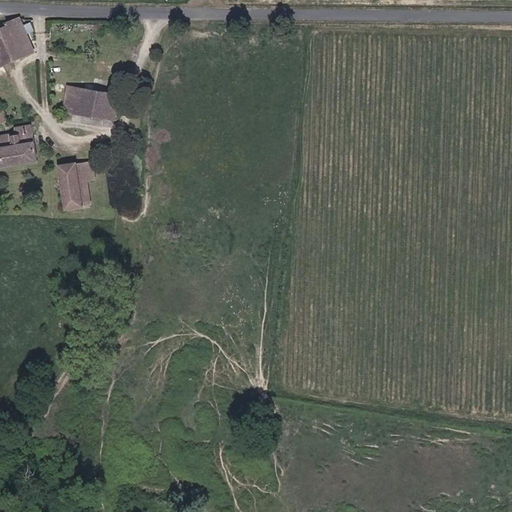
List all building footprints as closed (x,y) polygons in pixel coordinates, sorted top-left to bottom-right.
[(0,68),(39,55),(26,22),(8,27),(9,30),(0,33),(0,68)] [(114,59),(90,55),(85,87),(70,85),(67,114),(116,122),(121,92),(109,90),(114,59)] [(2,110),(14,109),(12,94),(0,96),(2,110)] [(38,135),(0,140),(0,173),(43,166),(38,135)] [(76,210),(94,207),(83,163),(66,167),(76,210)]
